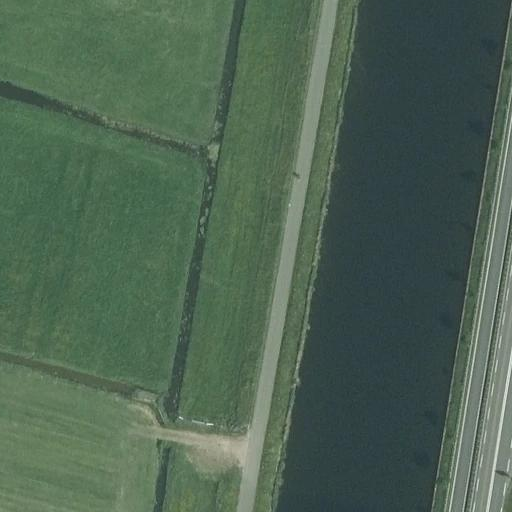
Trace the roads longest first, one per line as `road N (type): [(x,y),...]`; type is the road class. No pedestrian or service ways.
road 1 (unclassified): [(243,511),(331,0)]
road 2 (primary): [(483,511),(511,343)]
road 3 (track): [(135,430),(253,452)]
